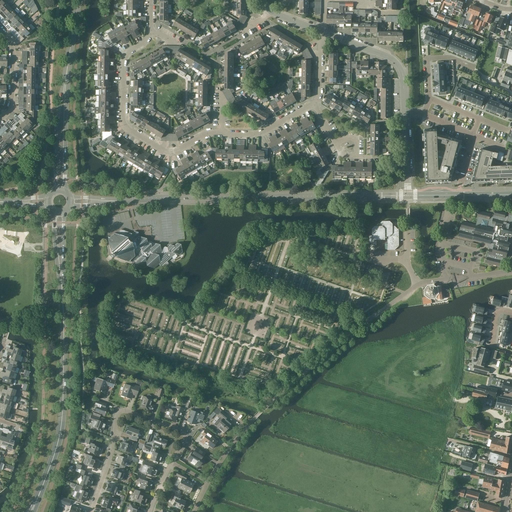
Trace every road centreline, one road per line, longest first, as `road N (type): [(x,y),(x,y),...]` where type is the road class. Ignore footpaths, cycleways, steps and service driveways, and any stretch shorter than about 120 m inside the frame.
road 1 (residential): [(261,411),(417,285),(511,271)]
road 2 (tertiary): [(130,200),(407,195)]
road 3 (residential): [(150,32),(124,58),(122,122),(169,152),(221,133)]
road 4 (residential): [(171,462),(184,440),(180,429),(118,412),(91,511)]
road 5 (primary): [(42,486),(62,414),(62,294)]
road 6 (residential): [(404,112),(402,73),(392,59),(324,32)]
road 7 (tertiary): [(66,72),(55,123),(55,191)]
